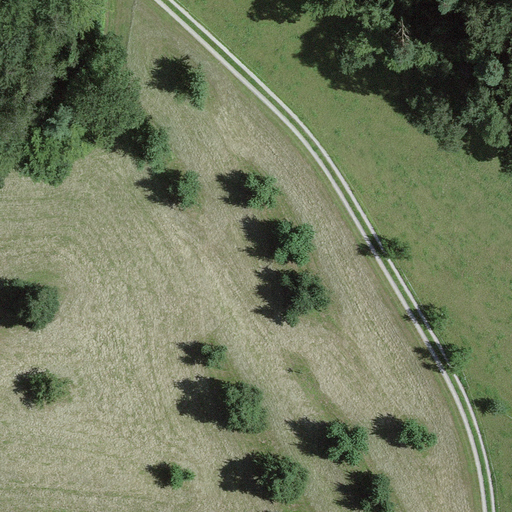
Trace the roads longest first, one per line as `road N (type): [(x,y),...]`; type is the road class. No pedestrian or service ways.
road 1 (track): [(158,0),(281,113),(337,179),(465,407),(489,511)]
road 2 (track): [(365,0),(511,101)]
